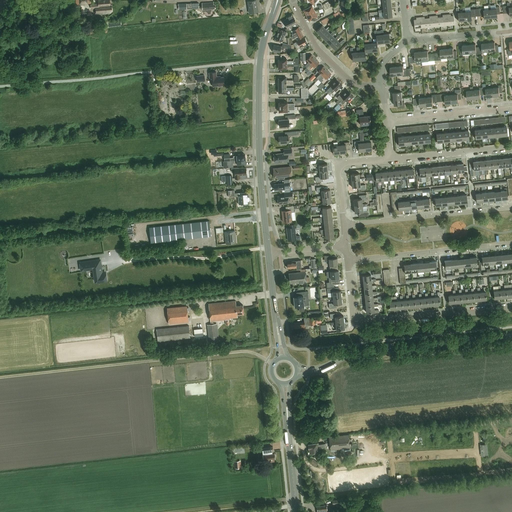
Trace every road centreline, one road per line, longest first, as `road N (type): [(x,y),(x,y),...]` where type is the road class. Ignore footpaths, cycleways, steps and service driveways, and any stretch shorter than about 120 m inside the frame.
road 1 (track): [(0,148),(283,117)]
road 2 (track): [(272,364),(243,351),(0,377)]
road 3 (secondary): [(297,371),(363,352),(511,335)]
road 4 (secondary): [(268,254),(260,61)]
road 5 (residential): [(511,208),(343,225)]
road 6 (residential): [(347,261),(511,244)]
road 7 (residential): [(355,321),(511,308)]
road 8 (unclassified): [(382,84),(350,82),(316,48),(292,0)]
road 9 (residential): [(385,121),(511,108)]
road 10 (residential): [(388,159),(511,146)]
